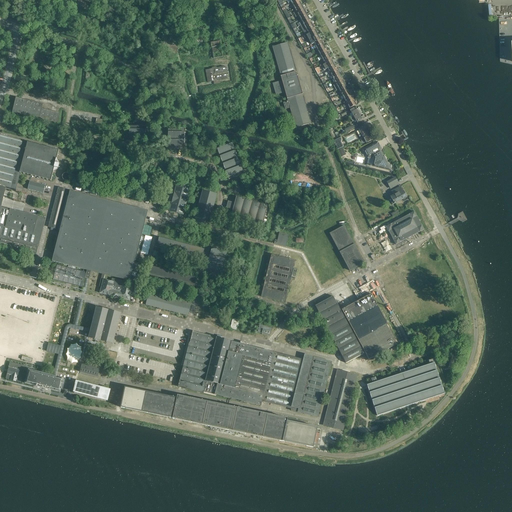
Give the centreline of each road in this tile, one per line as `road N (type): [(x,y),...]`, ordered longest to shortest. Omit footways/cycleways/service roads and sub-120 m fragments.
road 1 (unclassified): [(355,455),(273,446),(0,386)]
road 2 (unclassified): [(355,455),(408,434),(468,368),(474,315),(440,228)]
road 3 (unclassified): [(370,267),(317,122),(312,75),(269,0)]
road 4 (residential): [(440,228),(311,0)]
road 5 (unclassified): [(212,229),(219,200),(213,165),(65,132)]
road 6 (unclassified): [(57,182),(155,208),(135,312)]
road 7 (unclassified): [(118,379),(320,421)]
